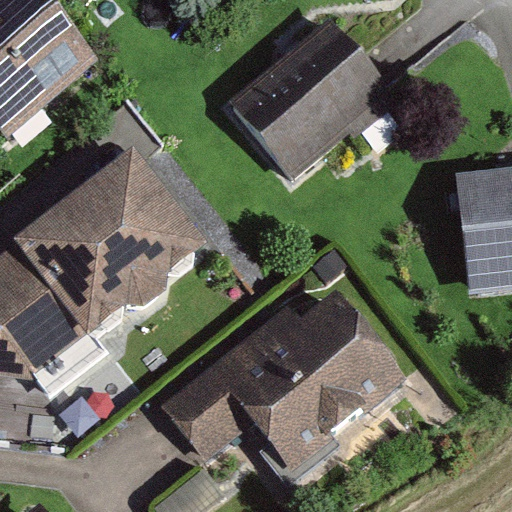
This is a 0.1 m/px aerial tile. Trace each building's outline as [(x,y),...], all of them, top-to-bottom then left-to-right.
[(0,0),(0,147),(83,79),(17,0),(0,0)] [(327,38),(229,115),(288,191),(387,114),(327,38)] [(0,265),(0,380),(32,384),(199,259),(125,169),(0,265)] [(511,182),(455,187),(463,305),(511,301),(511,182)] [(284,323),(167,410),(206,464),(242,437),(280,488),(398,400),(328,306),(292,333),(284,323)] [(165,511),(211,511),(228,498),(207,474),(164,511),(165,511)]
